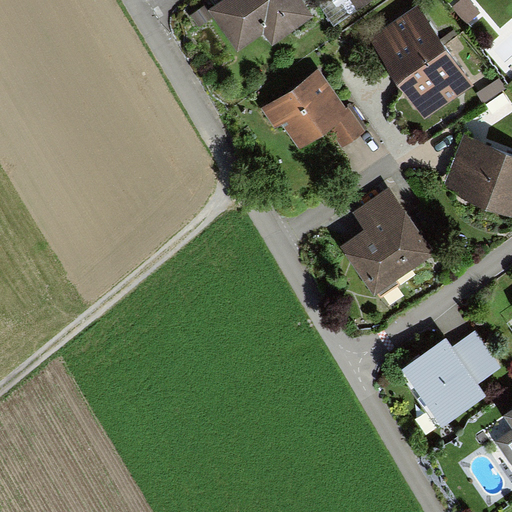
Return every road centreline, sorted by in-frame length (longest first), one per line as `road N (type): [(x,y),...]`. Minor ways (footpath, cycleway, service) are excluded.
road 1 (residential): [(134,0),(350,362)]
road 2 (track): [(0,392),(205,218),(238,180)]
road 3 (residential): [(511,250),(350,362)]
road 4 (track): [(350,362),(437,511)]
